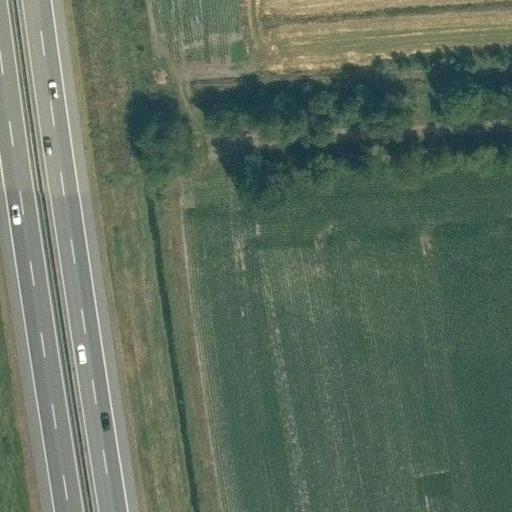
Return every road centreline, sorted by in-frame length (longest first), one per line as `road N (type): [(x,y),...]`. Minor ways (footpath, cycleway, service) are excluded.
road 1 (motorway): [(113,511),(35,0)]
road 2 (motorway): [(0,155),(54,511)]
road 3 (track): [(209,141),(511,127)]
